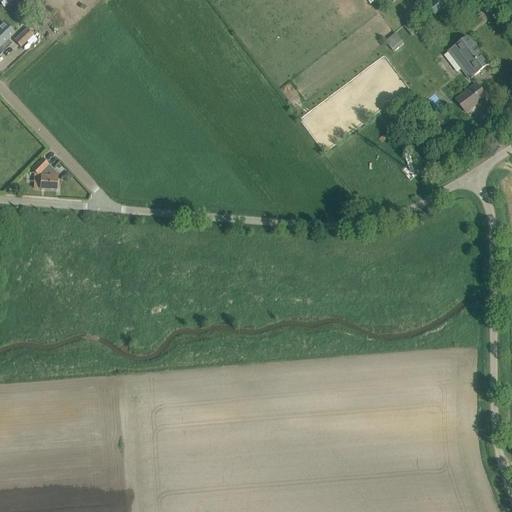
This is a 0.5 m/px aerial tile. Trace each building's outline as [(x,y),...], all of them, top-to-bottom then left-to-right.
[(404,27),(412,37),(422,28),(414,18),(404,27)] [(30,26),(11,44),(21,55),(41,36),(30,26)] [(396,33),(395,34),(386,41),(394,52),(404,44),(396,33)] [(468,37),(457,45),(457,46),(449,52),(470,80),(489,65),(468,37)] [(477,83),(456,99),(466,113),(487,97),(477,83)] [(39,176),(43,172),(47,176),(49,174),(53,170),(49,166),(42,159),(32,169),(39,176)] [(41,179),(35,178),(35,189),(57,190),(57,174),(49,174),(49,177),(41,176),(41,179)]
